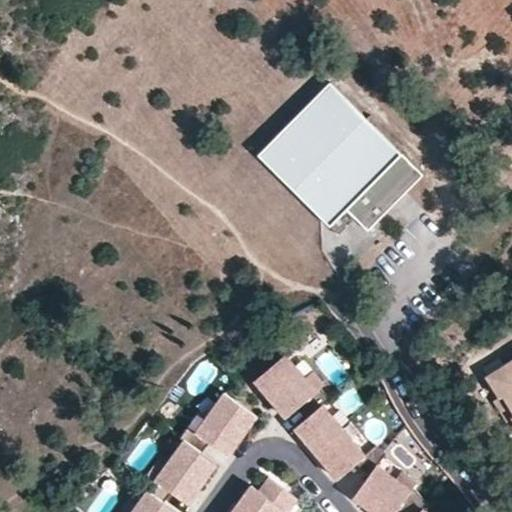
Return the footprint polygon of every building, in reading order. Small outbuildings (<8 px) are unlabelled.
[(424,174),(330,81),(258,154),(323,217),(355,218),(368,230),(424,174)] [(340,234),(355,218),(323,217),(340,234)] [(329,397),(321,388),(325,384),(313,370),(306,377),(300,381),(291,370),(296,365),(286,352),(254,379),(275,405),(281,400),(287,406),(281,411),(286,417),(300,405),(308,415),(323,403),(329,397)] [(511,359),(486,376),(499,396),(500,397),(503,395),(511,408),(511,417),(511,359)] [(306,377),(296,365),(291,370),(300,381),(306,377)] [(239,441),(258,415),(225,391),(215,404),(221,408),(213,421),(206,416),(199,411),(180,436),(184,439),(203,452),(211,442),(229,455),(234,448),(228,444),(233,437),(239,441)] [(511,417),(511,408),(503,395),(500,397),(499,396),(493,400),(507,422),(511,418),(511,417)] [(287,406),(281,400),(275,405),(281,411),(287,406)] [(365,453),(323,403),(308,415),(295,427),(311,447),(317,442),(322,448),(326,453),(321,458),(338,478),(356,463),(370,473),(377,463),(386,452),(376,444),(365,453)] [(213,421),(221,408),(215,404),(206,416),(213,421)] [(234,448),(239,441),(233,437),(228,444),(234,448)] [(209,475),(217,463),(203,452),(184,439),(175,452),(181,456),(172,469),(166,464),(158,459),(148,474),(149,475),(142,485),(165,502),(172,491),(188,503),(193,497),(187,492),(192,485),(198,490),(209,475)] [(322,448),(317,442),(311,447),(316,453),(322,448)] [(326,453),(322,448),(316,453),(321,458),(326,453)] [(172,469),(181,456),(175,452),(166,464),(172,469)] [(428,504),(414,487),(418,481),(403,470),(397,478),(393,484),(381,475),(385,469),(377,463),(370,473),(353,496),(374,511),(375,511),(379,506),(386,511),(385,511),(395,511),(397,509),(399,511),(418,511),(423,508),(428,504)] [(397,478),(385,469),(381,475),(393,484),(397,478)] [(197,500),(213,478),(209,475),(198,490),(192,485),(187,492),(193,497),(197,500)] [(288,511),(298,498),(270,477),(260,490),(251,484),(232,511),(233,511),(281,511),(284,508),(288,511)] [(178,511),(165,502),(142,485),(140,484),(129,499),(137,504),(143,509),(140,511),(178,511)]
